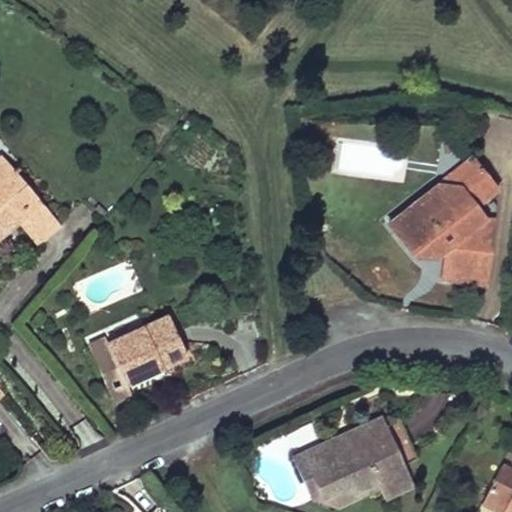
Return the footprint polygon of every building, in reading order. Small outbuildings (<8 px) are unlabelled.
[(473,153),(465,142),(429,169),(449,171),(473,153)] [(498,186),(473,153),(449,171),(429,169),(425,172),(424,189),(406,186),(403,204),(386,217),(403,240),(424,242),(425,235),(434,236),(438,240),(433,243),(433,248),(436,252),(434,253),(431,277),(448,279),(456,280),(462,276),(467,281),(486,283),(494,218),(484,217),(475,205),(498,186)] [(11,169),(0,157),(0,156),(0,171),(4,175),(11,169)] [(4,175),(0,171),(0,205),(2,204),(36,245),(46,237),(59,226),(14,172),(18,168),(16,166),(11,169),(4,175)] [(406,186),(378,207),(386,217),(403,204),(406,186)] [(165,314),(104,343),(122,383),(139,375),(150,370),(151,362),(164,356),(167,363),(184,355),(165,314)] [(111,400),(127,392),(122,383),(104,343),(101,337),(86,343),(111,400)] [(380,417),(336,437),(340,447),(384,428),(381,421),(380,417)] [(401,463),(415,458),(390,421),(389,418),(381,421),(384,428),(340,447),(336,437),(290,458),(299,480),(308,475),(318,498),(347,484),(350,490),(374,480),(377,488),(381,498),(410,485),(401,463)] [(511,511),(511,468),(501,463),(485,494),(506,503),(502,511),(504,511),(511,511)] [(377,488),(374,480),(350,490),(347,484),(318,498),(308,475),(299,480),(308,502),(331,509),(377,488)] [(506,503),(485,494),(482,501),(502,511),(506,503)]
